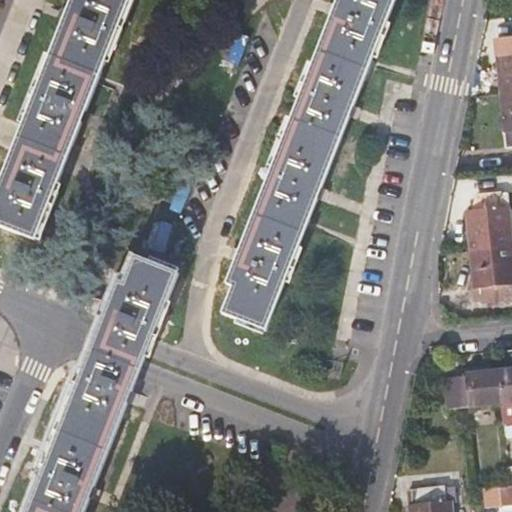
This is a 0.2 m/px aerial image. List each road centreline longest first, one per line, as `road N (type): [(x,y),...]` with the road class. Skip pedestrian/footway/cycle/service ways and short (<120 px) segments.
road 1 (residential): [(42,331),(319,439),(378,442)]
road 2 (residential): [(378,442),(324,412),(49,310)]
road 3 (residential): [(463,0),(399,345)]
road 4 (unknown): [(443,106),(395,97),(383,104),(334,337)]
road 5 (residential): [(0,448),(42,331)]
